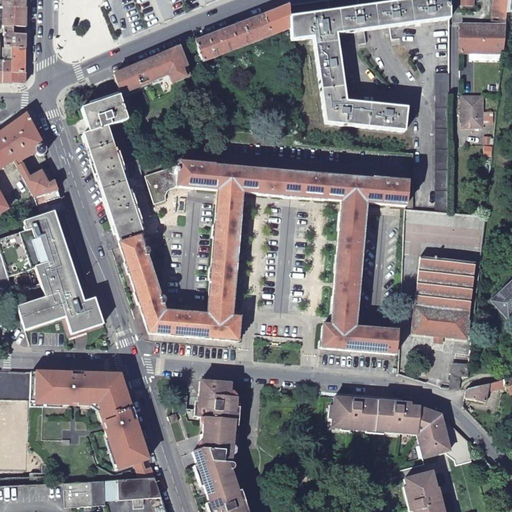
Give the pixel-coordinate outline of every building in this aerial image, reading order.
[(0,0),(0,8),(2,8),(24,8),(24,0),(0,0)] [(357,0),(333,0),(289,6),(291,31),(291,42),(313,39),(325,124),(404,132),(406,110),(345,105),(335,37),(356,34),(377,31),(398,27),(448,20),(447,0),(387,0),(389,6),(374,8),(359,10),(357,0)] [(459,26),(459,53),(502,53),(506,13),(507,0),(492,0),(490,26),(459,26)] [(196,42),(195,42),(203,64),(291,31),(289,6),(196,42)] [(24,8),(2,8),(2,28),(4,28),(25,28),(25,8),(24,8)] [(24,49),(25,28),(4,28),(4,48),(12,49),(24,49)] [(12,73),(12,49),(4,48),(2,48),(2,58),(2,84),(24,84),(24,74),(12,73)] [(179,48),(113,76),(119,96),(168,76),(172,84),(191,76),(179,48)] [(24,74),(24,49),(12,49),(12,73),(24,74)] [(448,72),(434,72),(434,212),(448,213),(448,72)] [(482,96),(461,96),(461,115),(463,115),(463,120),(461,121),(461,128),(482,127),(482,96)] [(127,121),(119,97),(81,110),(89,133),(82,135),(117,237),(119,245),(140,238),(137,230),(104,129),(127,121)] [(26,114),(0,132),(0,212),(8,209),(0,194),(0,170),(14,162),(34,198),(57,190),(54,179),(51,169),(40,172),(30,177),(19,160),(35,151),(37,154),(40,155),(42,156),(45,155),(46,152),(46,149),(36,132),(26,114)] [(140,238),(119,245),(139,308),(147,333),(236,342),(238,318),(230,317),(231,311),(241,199),(242,192),(258,194),(258,195),(325,202),(325,201),(342,202),(341,210),(330,319),(330,327),(321,327),(319,350),(394,357),(397,334),(353,330),(354,322),(365,212),(366,205),(407,209),(409,185),(374,181),(374,182),(214,167),(214,166),(179,163),(179,166),(145,176),(155,205),(166,202),(165,196),(167,193),(170,190),(173,188),(177,186),(217,191),(217,197),(207,309),(206,315),(163,311),(162,307),(164,305),(164,304),(165,302),(164,300),(163,299),(162,298),(160,298),(146,257),(148,256),(148,255),(148,253),(148,251),(147,250),(146,249),(144,249),(140,238)] [(25,231),(0,239),(0,254),(7,277),(35,268),(44,297),(17,307),(24,330),(65,317),(71,336),(103,325),(94,300),(83,303),(61,234),(54,213),(23,222),(25,231)] [(471,263),(418,259),(411,334),(433,336),(441,336),(465,338),(471,263)] [(511,314),(511,280),(491,300),(508,318),(511,314)] [(467,377),(469,364),(451,363),(450,389),(458,390),(459,376),(467,377)] [(29,399),(29,403),(52,404),(52,406),(89,407),(91,403),(96,404),(100,408),(101,413),(120,469),(148,460),(145,453),(122,382),(113,375),(98,375),(30,373),(30,384),(29,386),(29,395),(29,399)] [(506,387),(504,380),(488,384),(487,391),(506,387)] [(203,434),(233,437),(233,434),(234,422),(238,422),(237,414),(236,399),(230,398),(231,384),(200,382),(197,410),(186,409),(187,397),(182,396),(174,399),(172,415),(168,417),(176,443),(203,434)] [(488,384),(465,389),(464,401),(485,404),(487,391),(488,384)] [(436,454),(442,452),(440,444),(439,440),(446,434),(441,416),(418,408),(409,407),(409,403),(390,402),(352,399),(332,397),(332,406),(328,405),(327,419),(331,419),(330,427),(340,428),(341,425),(349,426),(349,429),(365,430),(365,427),(384,429),(384,432),(409,434),(409,431),(417,432),(417,435),(423,457),(436,454)] [(91,403),(89,407),(96,414),(101,413),(100,408),(96,404),(91,403)] [(96,414),(115,471),(120,469),(101,413),(96,414)] [(450,450),(459,433),(456,431),(452,427),(441,416),(446,434),(439,440),(440,444),(442,452),(450,450)] [(473,511),(462,465),(474,462),(469,444),(459,433),(450,450),(442,452),(436,454),(437,461),(435,471),(404,480),(410,503),(407,504),(408,511),(473,511)] [(231,449),(233,437),(203,434),(176,443),(195,499),(234,486),(230,471),(232,471),(233,469),(233,468),(233,466),(232,465),(230,464),(231,449)] [(137,473),(140,479),(154,478),(151,469),(137,473)] [(154,478),(140,479),(64,484),(66,509),(105,506),(104,501),(160,498),(154,478)] [(243,511),(234,486),(195,499),(199,511),(243,511)]
